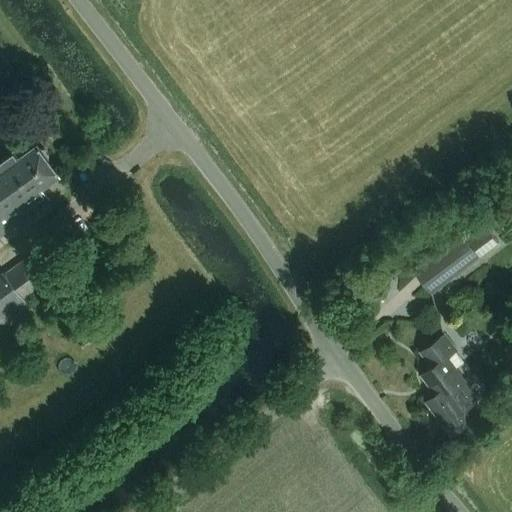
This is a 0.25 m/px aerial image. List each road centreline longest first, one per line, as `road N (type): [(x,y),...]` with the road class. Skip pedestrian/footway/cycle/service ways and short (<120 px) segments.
road 1 (unclassified): [(343,362),(76,0)]
road 2 (unclassified): [(160,511),(343,362)]
road 3 (unclassified): [(461,511),(343,362)]
